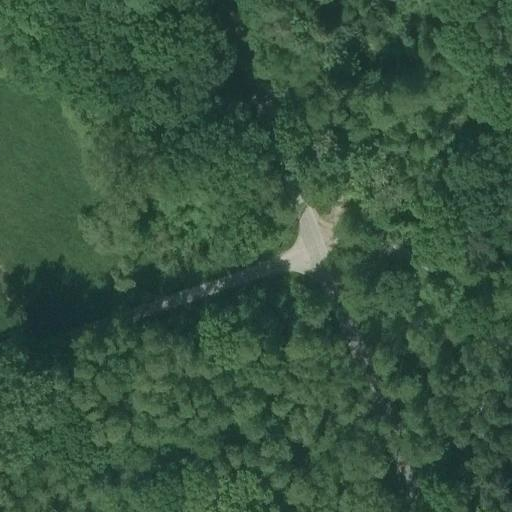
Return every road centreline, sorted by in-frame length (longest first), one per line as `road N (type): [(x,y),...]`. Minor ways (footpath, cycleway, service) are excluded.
road 1 (unclassified): [(0,364),(319,246)]
road 2 (unclassified): [(424,511),(319,246)]
road 3 (unclassified): [(319,246),(223,0)]
road 4 (track): [(319,246),(358,236),(511,302)]
